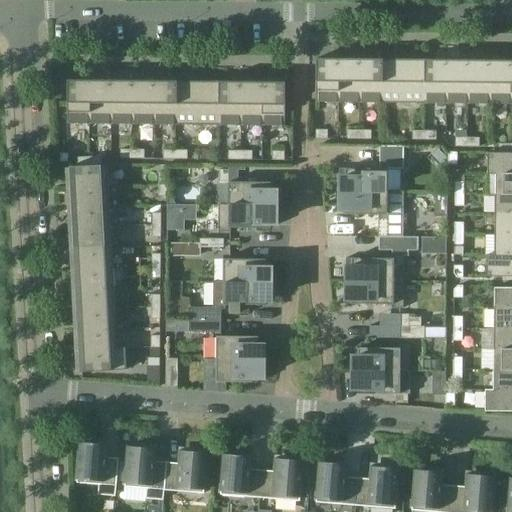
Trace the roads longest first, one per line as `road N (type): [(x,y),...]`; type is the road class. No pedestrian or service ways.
road 1 (unclassified): [(22,13),(41,387)]
road 2 (residential): [(511,15),(243,10)]
road 3 (residential): [(41,387),(280,406)]
road 4 (residential): [(243,10),(49,7)]
road 5 (residential): [(335,411),(511,425)]
road 6 (residential): [(335,411),(314,254),(305,251)]
road 7 (residential): [(305,251),(292,261),(280,406)]
road 8 (unclassified): [(41,387),(48,511)]
